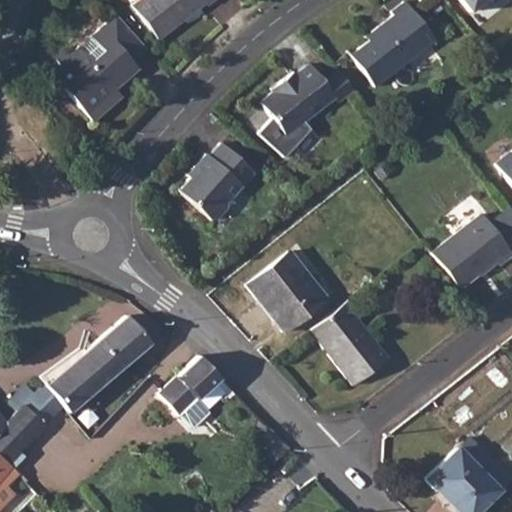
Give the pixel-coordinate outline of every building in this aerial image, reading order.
[(146,0),(133,10),(161,44),(207,7),(208,10),(219,0),(146,0)] [(455,0),(465,12),(480,0),(455,0)] [(372,37),(364,43),(347,57),(371,87),(430,40),(401,3),(387,14),(389,17),(369,33),(372,37)] [(119,106),(113,98),(118,94),(140,73),(134,65),(148,54),(118,21),(94,41),(111,60),(100,71),(83,52),(73,61),(66,55),(56,63),(63,70),(53,79),(97,127),(119,106)] [(369,33),(361,39),(364,43),(372,37),(369,33)] [(277,86),(270,92),(257,102),(268,116),(282,133),(300,119),(330,95),(322,84),(319,80),(306,63),(293,74),(291,70),(275,83),(277,86)] [(319,80),(322,84),(337,72),(333,68),(319,80)] [(322,84),(330,95),(334,100),(349,88),(337,72),(322,84)] [(275,83),(267,88),(270,92),(277,86),(275,83)] [(118,94),(113,98),(119,106),(124,101),(118,94)] [(280,155),(306,127),(300,119),(282,133),(268,116),(254,131),(280,155)] [(194,170),(186,181),(175,191),(208,220),(210,218),(215,217),(225,206),(225,202),(252,171),(218,142),(207,157),(203,153),(191,167),(194,170)] [(511,142),(489,159),(511,189),(511,142)] [(191,167),(182,178),(186,181),(194,170),(191,167)] [(476,213),(427,251),(455,287),(490,260),(494,265),(508,253),(476,213)] [(285,251),(243,283),(280,331),(322,298),(285,251)] [(346,298),(306,329),(348,384),(384,357),(352,315),(357,311),(346,298)] [(122,315),(83,348),(107,377),(146,343),(122,315)] [(83,348),(41,384),(59,406),(65,413),(88,393),(107,377),(83,348)] [(214,420),(236,399),(194,355),(154,394),(185,427),(203,409),(214,420)] [(22,385),(16,391),(45,422),(59,406),(41,384),(39,382),(29,392),(22,385)] [(3,421),(0,423),(0,458),(6,464),(28,440),(45,422),(16,391),(5,402),(13,411),(3,421)] [(256,438),(259,440),(276,458),(279,455),(284,461),(290,455),(265,429),(256,438)] [(466,435),(454,447),(481,475),(493,463),(466,435)] [(276,458),(259,440),(250,448),(267,467),(276,458)] [(481,475),(454,447),(422,478),(455,511),(472,511),(507,477),(493,463),(481,475)] [(0,458),(0,474),(8,466),(6,464),(0,458)] [(8,466),(0,474),(0,493),(4,489),(0,485),(0,482),(12,470),(8,466)]
